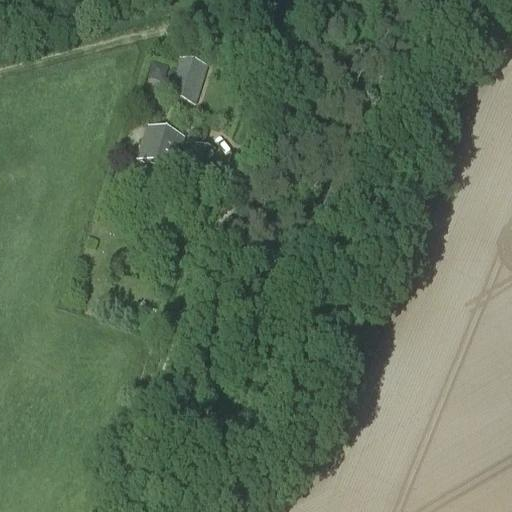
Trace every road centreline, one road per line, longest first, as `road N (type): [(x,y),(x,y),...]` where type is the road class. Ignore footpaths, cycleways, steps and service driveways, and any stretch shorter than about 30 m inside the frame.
road 1 (track): [(116,511),(311,0)]
road 2 (track): [(310,0),(0,76)]
